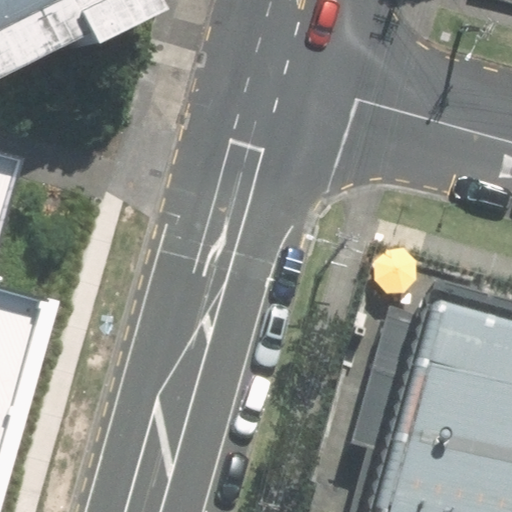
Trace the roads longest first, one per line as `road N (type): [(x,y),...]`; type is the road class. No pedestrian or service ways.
road 1 (secondary): [(271,77),(149,511)]
road 2 (tertiary): [(271,77),(511,143)]
